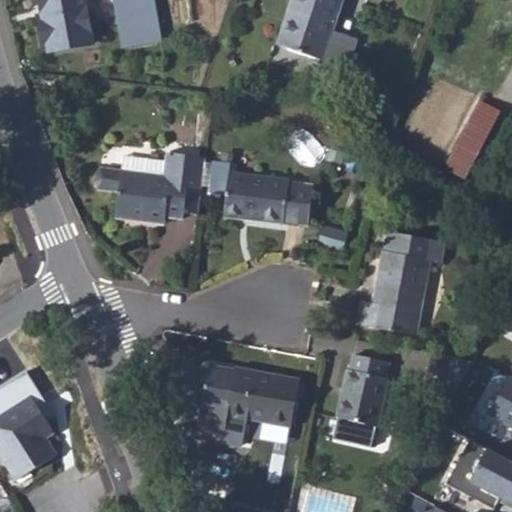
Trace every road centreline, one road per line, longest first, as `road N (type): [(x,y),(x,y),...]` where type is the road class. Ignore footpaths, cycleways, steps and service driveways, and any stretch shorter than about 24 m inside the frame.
road 1 (residential): [(0,82),(75,278)]
road 2 (residential): [(92,314),(162,511)]
road 3 (residential): [(92,314),(117,309),(199,320),(266,305)]
